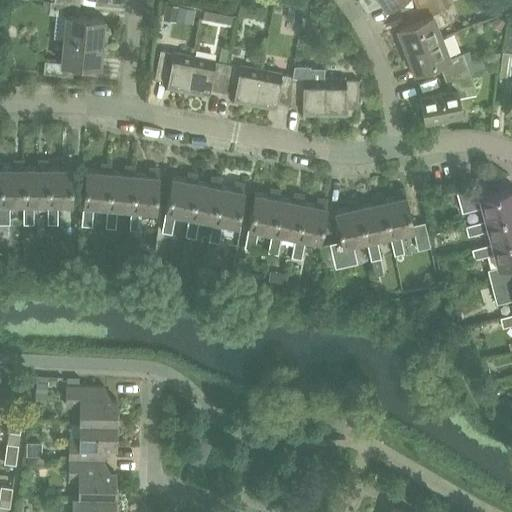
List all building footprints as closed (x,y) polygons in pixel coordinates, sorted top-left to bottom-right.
[(55,0),(51,0),(50,13),(67,14),(64,38),(101,41),(104,18),(79,15),(80,0),(55,0)] [(397,26),(405,48),(440,35),(432,13),(444,8),(441,0),(430,0),(416,6),(420,17),(397,26)] [(494,3),(479,9),(483,19),(498,12),(494,3)] [(194,8),(179,5),(176,20),(192,23),(194,8)] [(286,18),(298,20),(300,7),(288,5),(286,18)] [(232,14),(203,8),(201,17),(230,23),(232,14)] [(440,35),(405,48),(414,71),(438,62),(442,73),(474,61),(473,60),(469,49),(449,57),(440,35)] [(101,41),(64,38),(62,61),(45,59),(44,72),(72,75),(74,63),(99,65),(101,41)] [(194,55),(187,90),(208,94),(209,88),(222,90),(227,62),(226,62),(229,47),(222,46),(219,61),(215,60),(215,59),(194,55)] [(166,86),(187,90),(194,55),(173,51),(161,49),(155,77),(167,80),(166,86)] [(500,68),(502,49),(473,60),(474,61),(442,73),(448,89),(419,94),(424,119),(461,112),(456,87),(474,84),(471,76),(500,68)] [(511,50),(502,49),(500,68),(499,75),(511,76),(509,101),(505,107),(511,110),(511,50)] [(227,62),(222,90),(234,93),(233,99),(254,103),(261,68),(239,64),(239,65),(227,62)] [(261,68),(254,103),(275,107),(276,101),(289,103),(292,75),(281,73),(282,73),(261,68)] [(292,75),(289,103),(302,106),(301,113),(323,114),(323,77),(302,77),(292,75)] [(323,77),(323,114),(345,114),(345,108),(357,108),(358,78),(323,77)] [(24,201),(23,201),(23,222),(33,222),(33,201),(47,201),(47,165),(47,157),(42,157),(42,160),(37,160),(37,165),(24,165),(24,201)] [(0,165),(0,221),(10,222),(10,201),(23,201),(24,201),(24,165),(24,158),(19,158),(19,160),(14,160),(14,165),(0,165)] [(47,201),(47,222),(57,221),(58,201),(72,201),(72,166),(72,158),(66,158),(66,160),(61,160),(61,165),(47,165),(47,201)] [(86,167),(83,202),(81,223),(92,224),(93,203),(107,204),(110,169),(111,169),(111,161),(106,161),(106,163),(100,162),(99,168),(86,167)] [(105,225),(115,226),(117,205),(130,206),(132,206),(135,171),(134,171),(135,163),(130,163),(130,165),(124,165),(124,170),(111,169),(110,169),(107,204),(105,225)] [(129,227),(130,227),(139,228),(141,207),(156,208),(159,174),(158,174),(159,165),(154,165),(154,167),(148,167),(148,172),(135,171),(132,206),(130,206),(129,227)] [(172,174),(166,209),(165,209),(161,230),(171,231),(176,211),(188,213),(189,213),(196,179),(198,171),(193,170),(192,172),(187,171),(186,177),(172,174)] [(188,213),(185,234),(195,236),(199,215),(212,218),(213,218),(220,183),(221,176),(216,175),(216,177),(211,176),(210,181),(196,179),(189,213),(188,213)] [(208,239),(209,239),(219,241),(222,220),(237,223),(245,180),(239,179),(239,181),(234,180),(233,186),(220,183),(213,218),(212,218),(208,239)] [(461,210),(481,205),(485,218),(511,211),(511,186),(483,194),(480,182),(456,188),(461,210)] [(395,195),(382,198),(390,233),(389,233),(393,253),(404,251),(400,231),(413,228),(417,248),(430,245),(424,220),(412,223),(404,185),(398,187),(399,189),(394,190),(395,195)] [(248,225),(244,245),(254,248),(258,227),(271,229),(272,229),(279,194),(281,187),(275,186),(275,188),(270,187),(269,192),(255,189),(248,225)] [(267,250),(267,251),(278,253),(282,231),(295,234),(296,234),(303,199),(302,199),(304,192),(299,191),(299,193),(293,191),(292,197),(279,194),(272,229),(271,229),(267,250)] [(359,203),(358,203),(366,238),(370,258),(381,256),(376,236),(389,233),(390,233),(382,198),(381,191),(375,192),(376,194),(371,195),(372,200),(359,203)] [(291,255),(292,255),(301,257),(305,236),(320,239),(328,197),(323,195),(322,198),(317,196),(316,202),(303,199),(296,234),(295,234),(291,255)] [(334,208),(341,239),(329,241),(335,266),(357,261),(353,241),(366,238),(358,203),(359,203),(357,196),(351,197),(352,199),(346,201),(348,205),(334,208)] [(511,211),(485,218),(465,224),(468,234),(487,228),(491,242),(511,236),(511,211)] [(490,280),(511,274),(511,262),(511,261),(511,236),(491,242),(471,247),(474,257),(494,252),(497,265),(487,268),(490,280)] [(380,256),(370,258),(372,267),(382,265),(380,256)] [(203,274),(213,276),(216,264),(206,262),(203,274)] [(511,274),(490,280),(496,302),(511,297),(511,274)] [(511,311),(499,315),(502,325),(511,322),(511,311)] [(79,386),(79,381),(79,376),(66,376),(66,379),(66,385),(78,386),(79,386)] [(47,380),(36,380),(34,401),(45,403),(47,380)] [(80,406),(80,422),(115,423),(116,398),(111,398),(103,386),(78,386),(66,385),(66,406),(80,406)] [(9,420),(8,430),(19,432),(21,421),(9,420)] [(68,447),(68,459),(101,459),(101,448),(114,448),(115,423),(80,422),(79,447),(68,447)] [(8,430),(5,451),(16,453),(19,432),(8,430)] [(202,465),(211,442),(198,437),(189,460),(202,465)] [(119,464),(141,465),(142,451),(119,450),(119,464)] [(16,453),(5,451),(4,461),(15,462),(16,453)] [(101,459),(68,459),(68,471),(79,471),(78,496),(113,496),(114,472),(101,471),(101,459)] [(0,484),(0,485),(0,494),(11,496),(12,485),(0,484)] [(11,496),(0,494),(0,503),(9,505),(11,496)] [(113,511),(113,496),(78,496),(78,510),(67,510),(67,511),(113,511)]
